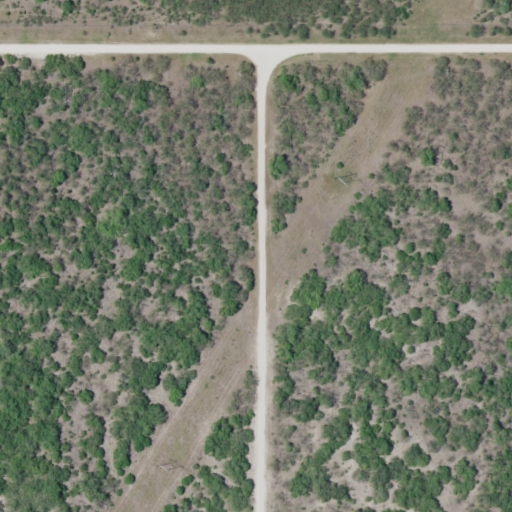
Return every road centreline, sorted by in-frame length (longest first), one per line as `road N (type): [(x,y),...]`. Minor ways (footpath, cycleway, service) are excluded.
road 1 (residential): [(0,44),(511,41)]
road 2 (residential): [(264,511),(262,43)]
